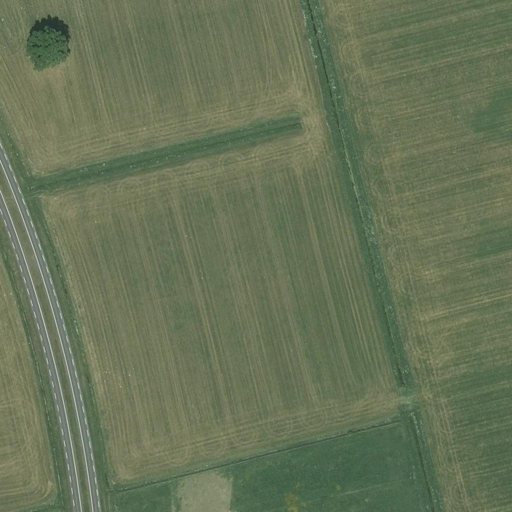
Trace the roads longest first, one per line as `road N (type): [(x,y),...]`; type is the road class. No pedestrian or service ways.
road 1 (primary): [(96,511),(76,388),(0,155)]
road 2 (primary): [(0,201),(58,390),(78,511)]
